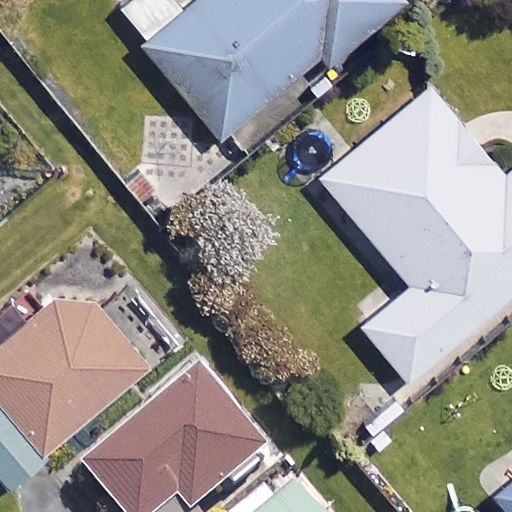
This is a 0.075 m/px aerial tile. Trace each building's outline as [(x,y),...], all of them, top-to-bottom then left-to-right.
[(195,0),(143,44),(221,136),(319,52),(329,63),(404,0),(403,0),(195,0)] [(511,169),(504,176),(428,85),(320,174),(402,273),(353,314),(406,378),(511,290),(511,169)] [(147,363),(75,280),(0,344),(0,474),(8,484),(147,363)] [(206,511),(264,465),(197,383),(84,475),(114,511),(164,511),(178,501),(186,511),(206,511)] [(511,511),(511,480),(497,494),(511,511)] [(301,511),(287,497),(271,511),(301,511)]
